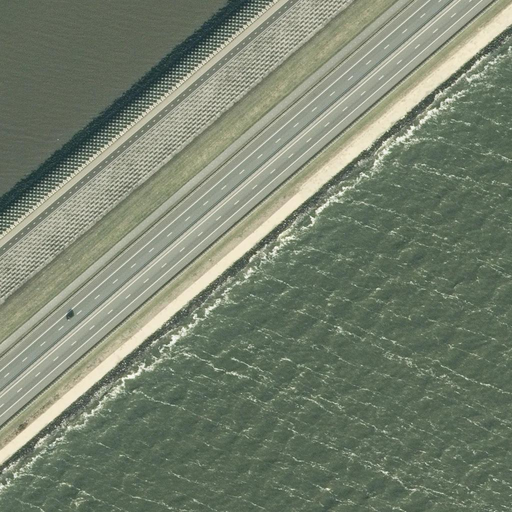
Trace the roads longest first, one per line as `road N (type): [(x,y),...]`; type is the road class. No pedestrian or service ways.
road 1 (motorway): [(0,410),(474,0)]
road 2 (motorway): [(440,0),(0,380)]
